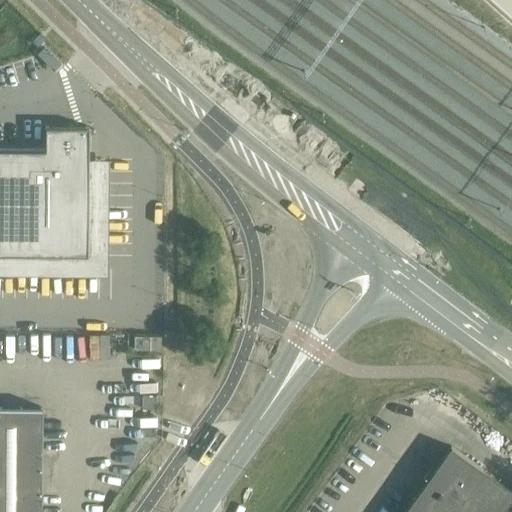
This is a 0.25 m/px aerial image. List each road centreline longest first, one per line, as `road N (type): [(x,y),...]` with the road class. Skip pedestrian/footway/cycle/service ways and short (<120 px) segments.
road 1 (tertiary): [(358,235),(351,219),(125,46)]
road 2 (tertiary): [(125,46),(153,86),(225,155),(344,251)]
road 3 (tertiary): [(344,251),(258,405),(258,420)]
road 4 (tertiary): [(258,420),(391,287)]
road 5 (tertiary): [(391,287),(511,378)]
road 6 (tertiary): [(511,351),(404,270)]
